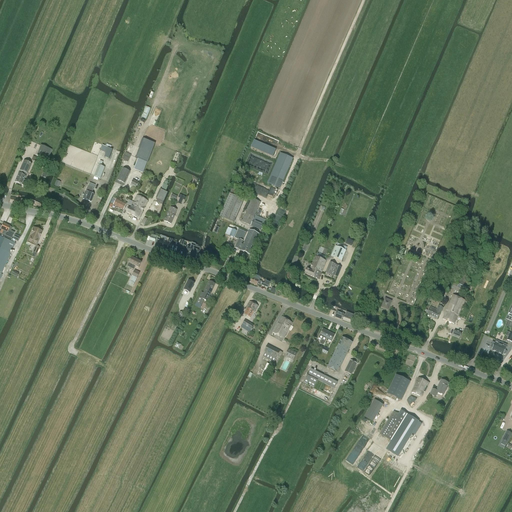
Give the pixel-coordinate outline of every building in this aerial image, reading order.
[(142,149),(134,170),(143,173),(147,162),(148,163),(155,144),(149,142),(151,136),(144,133),(142,139),(139,147),(142,149)] [(273,157),(276,150),(254,140),(251,147),(273,157)] [(106,152),(105,157),(110,158),(113,148),(102,145),(101,151),(106,152)] [(50,155),(39,150),(37,155),(48,159),(50,155)] [(281,153),(268,183),(279,189),(292,159),(281,153)] [(18,184),(28,163),(24,161),(19,171),(20,171),(19,174),(18,174),(15,182),(18,184)] [(100,179),(105,167),(101,166),(103,162),(100,161),(94,176),(100,179)] [(28,163),(18,184),(24,186),(27,181),(23,180),(25,176),(26,174),(27,174),(31,164),(28,163)] [(123,169),(118,180),(124,184),(130,172),(123,169)] [(244,182),(252,181),(252,171),(244,172),(244,182)] [(56,180),(53,187),(58,190),(61,182),(56,180)] [(90,183),(88,187),(86,191),(83,199),(91,202),(94,194),(92,193),(93,189),(95,185),(90,183)] [(163,202),(167,193),(165,192),(161,190),(160,190),(157,199),(158,199),(162,201),(163,202)] [(233,223),(243,200),(230,194),(220,217),(233,223)] [(137,195),(132,206),(141,211),(137,217),(140,219),(143,211),(145,208),(148,201),(137,195)] [(10,197),(9,202),(17,204),(19,204),(19,205),(23,205),(23,204),(25,205),(26,205),(29,206),(31,201),(27,200),(24,199),(24,200),(20,199),(19,201),(17,201),(18,199),(10,197)] [(252,199),(242,221),(261,230),(265,221),(256,216),(254,219),(253,218),(261,202),(252,199)] [(126,205),(119,202),(117,201),(114,206),(123,210),(126,205)] [(126,212),(137,217),(141,211),(132,206),(130,209),(128,208),(126,212)] [(168,213),(164,221),(171,224),(174,216),(177,210),(170,207),(168,213)] [(0,226),(0,236),(14,243),(16,240),(13,239),(12,239),(14,233),(11,231),(12,228),(10,227),(6,225),(4,225),(3,224),(2,227),(0,226)] [(30,236),(28,242),(35,245),(37,245),(39,239),(42,232),(33,228),(30,236)] [(228,228),(225,234),(230,236),(234,238),(236,231),(233,230),(228,228)] [(234,238),(236,239),(239,240),(235,248),(238,249),(238,250),(239,251),(240,250),(241,251),(243,245),(242,245),(243,242),(247,233),(238,229),(234,238)] [(243,245),(241,251),(250,255),(259,235),(249,230),(243,245)] [(0,272),(2,273),(15,244),(14,243),(0,236),(0,272)] [(160,241),(158,248),(169,252),(172,245),(160,241)] [(195,245),(195,247),(190,258),(198,261),(200,256),(198,255),(201,249),(200,248),(197,246),(197,245),(195,245)] [(190,258),(195,247),(193,246),(192,246),(192,248),(187,246),(184,256),(186,257),(190,258)] [(341,261),(346,251),(336,246),(331,257),(341,261)] [(325,261),(318,258),(316,257),(313,264),(317,266),(315,270),(321,273),(326,262),(325,261)] [(129,263),(127,267),(134,270),(135,266),(139,268),(141,263),(132,258),(129,263)] [(330,263),(326,273),(331,276),(332,276),(332,275),(338,277),(341,268),(337,266),(330,263)] [(315,270),(317,266),(313,264),(310,270),(307,269),(305,273),(319,280),(321,273),(315,270)] [(132,276),(130,280),(135,283),(137,278),(140,273),(134,270),(132,276)] [(456,287),(465,291),(468,285),(466,284),(468,281),(466,280),(467,277),(462,274),(456,287)] [(252,278),(250,283),(257,286),(258,283),(261,285),(262,282),(262,281),(259,280),(260,277),(254,275),(252,278)] [(188,280),(184,290),(190,293),(195,283),(188,280)] [(197,303),(195,306),(200,308),(202,306),(204,300),(207,301),(213,288),(215,284),(209,281),(206,288),(204,294),(201,292),(197,303)] [(449,312),(458,316),(465,301),(453,295),(445,313),(448,314),(449,312)] [(255,313),(258,306),(250,302),(246,308),(247,308),(243,314),(250,318),(253,312),(255,313)] [(443,308),(439,306),(437,310),(430,307),(427,314),(431,316),(431,317),(434,318),(438,319),(442,309),(443,308)] [(341,320),(344,314),(337,311),(335,317),(341,320)] [(181,322),(185,314),(180,312),(176,319),(181,322)] [(454,324),(458,316),(449,312),(448,314),(445,313),(442,319),(454,324)] [(352,324),(355,316),(346,313),(343,320),(352,324)] [(282,317),(272,333),(283,339),(289,330),(292,323),(282,317)] [(253,324),(252,325),(245,320),(243,324),(251,329),(254,324),(253,324)] [(320,335),(319,338),(322,340),(320,343),(323,345),(325,341),(326,338),(332,341),(335,335),(323,329),(320,335)] [(459,339),(462,333),(454,330),(452,336),(459,339)] [(337,373),(352,343),(342,338),(327,368),(337,373)] [(492,342),(490,347),(493,348),(491,350),(492,351),(492,350),(503,355),(503,354),(504,355),(505,354),(506,352),(506,351),(505,351),(506,348),(506,347),(507,345),(504,344),(503,346),(501,345),(502,343),(496,340),(495,343),(492,342)] [(265,352),(263,357),(274,363),(276,358),(277,358),(280,351),(267,345),(264,351),(265,352)] [(293,360),(297,354),(288,349),(285,356),(293,360)] [(351,375),(357,364),(350,361),(345,372),(351,375)] [(311,369),(304,383),(314,388),(318,380),(334,389),(337,382),(311,369)] [(396,375),(387,394),(401,401),(410,382),(396,375)] [(418,378),(412,393),(421,397),(424,392),(425,392),(429,383),(418,378)] [(433,389),(430,395),(435,397),(438,392),(443,395),(449,383),(441,380),(436,391),(433,389)] [(417,400),(411,396),(407,401),(410,406),(417,400)] [(375,400),(364,417),(373,422),(383,405),(375,400)] [(392,415),(380,434),(392,442),(394,443),(401,448),(415,425),(408,420),(394,412),(392,415)] [(507,442),(510,438),(511,434),(507,431),(505,436),(502,440),(503,440),(501,444),(505,446),(507,442)]
